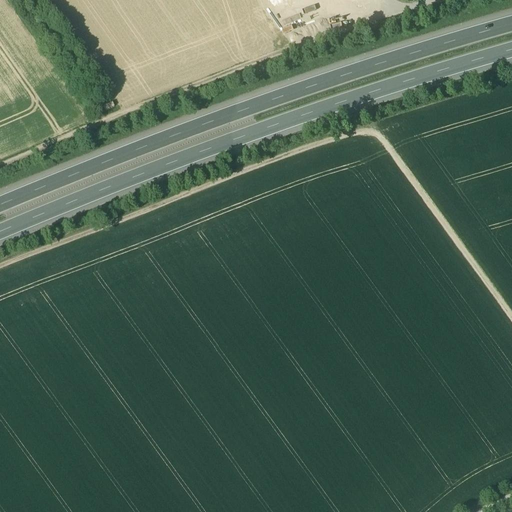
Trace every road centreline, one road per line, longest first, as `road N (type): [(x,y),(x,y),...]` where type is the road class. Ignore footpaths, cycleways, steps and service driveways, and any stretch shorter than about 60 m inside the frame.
road 1 (track): [(0,276),(376,137),(511,313)]
road 2 (motorway): [(0,238),(511,52)]
road 3 (motorway): [(511,31),(316,91),(0,213)]
road 4 (track): [(394,19),(0,176)]
